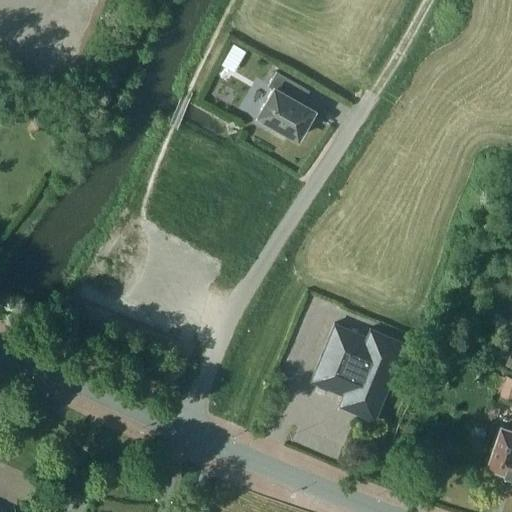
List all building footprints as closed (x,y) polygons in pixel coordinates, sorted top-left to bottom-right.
[(246,51),(234,44),(222,65),(234,72),(246,51)] [(275,88),(259,115),(272,122),(270,126),(284,134),(286,131),(298,137),(314,110),(296,100),(304,86),(278,71),(270,85),(275,88)] [(367,337),(335,323),(311,381),(343,394),(339,405),(375,419),(406,343),(371,328),(367,337)] [(511,376),(507,375),(501,397),(511,400),(511,376)] [(489,467),(511,474),(511,428),(503,425),(489,467)]
